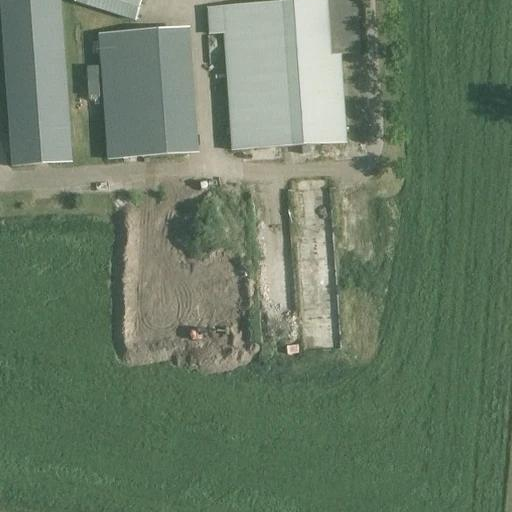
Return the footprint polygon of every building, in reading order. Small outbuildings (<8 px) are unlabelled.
[(62,0),(0,0),(0,2),(12,169),(74,164),(62,0)] [(78,0),(78,2),(135,20),(140,0),(78,0)] [(342,56),(361,54),(358,0),(208,9),(209,36),(224,35),(232,152),(347,144),(342,56)] [(192,29),(99,35),(108,161),(200,155),(192,29)] [(83,31),(84,57),(94,57),(93,31),(83,31)]
